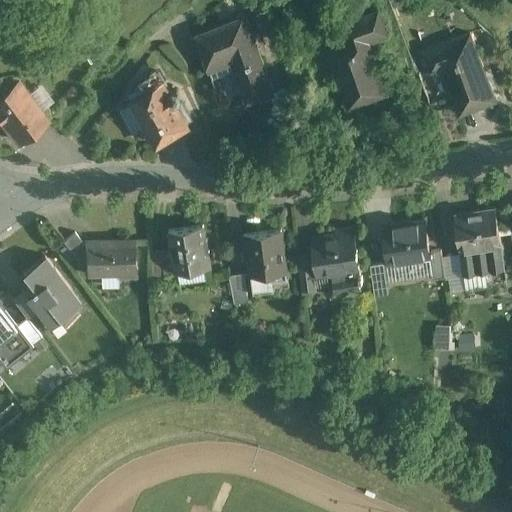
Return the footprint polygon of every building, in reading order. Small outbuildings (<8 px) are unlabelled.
[(378,12),(343,25),(350,41),(328,49),(350,105),(387,91),(368,41),(387,34),(378,12)] [(274,90),(245,18),(196,38),(209,72),(233,63),(248,101),(274,90)] [(470,32),(424,50),(432,70),(443,66),(461,111),(496,97),(470,32)] [(150,79),(144,83),(148,89),(132,99),(134,102),(121,110),(134,130),(146,122),(159,142),(189,122),(176,102),(176,101),(178,101),(180,99),(181,97),(182,95),(181,93),(180,91),(178,89),(176,89),(174,89),(172,90),(170,92),(158,72),(149,78),(150,79)] [(19,82),(0,96),(0,121),(17,143),(47,119),(19,82)] [(41,106),(51,98),(39,84),(30,92),(41,106)] [(496,204),(456,210),(464,267),(505,261),(496,204)] [(426,214),(386,220),(391,256),(430,250),(431,250),(431,246),(426,214)] [(205,219),(170,225),(178,265),(212,258),(210,244),(211,244),(209,232),(207,232),(205,219)] [(284,220),(246,226),(248,240),(247,240),(248,251),(252,250),(254,264),(256,282),(292,276),(284,220)] [(352,221),(340,223),(340,226),(315,230),(316,239),(317,249),(318,249),(318,252),(320,265),(338,263),(339,267),(341,280),(363,277),(363,272),(365,272),(364,267),(362,267),(356,224),(353,224),(352,221)] [(83,240),(74,229),(62,239),(80,260),(88,261),(86,240),(83,240)] [(136,236),(86,239),(88,261),(88,270),(116,268),(116,270),(139,269),(136,236)] [(442,244),(431,246),(431,250),(430,250),(433,266),(432,266),(434,273),(446,272),(442,244)] [(165,245),(153,246),(155,270),(167,269),(165,245)] [(70,285),(44,252),(21,271),(33,285),(26,290),(21,285),(20,286),(36,306),(48,321),(73,302),(64,290),(70,285)] [(318,252),(301,254),(304,280),(319,277),(317,266),(320,265),(318,252)] [(385,255),(373,257),(376,280),(388,279),(385,255)] [(246,264),(232,267),(237,293),(251,290),(246,264)] [(36,306),(20,286),(11,294),(26,314),(36,306)] [(30,335),(0,302),(0,355),(4,359),(30,335)] [(439,324),(438,340),(455,341),(456,324),(439,324)]
